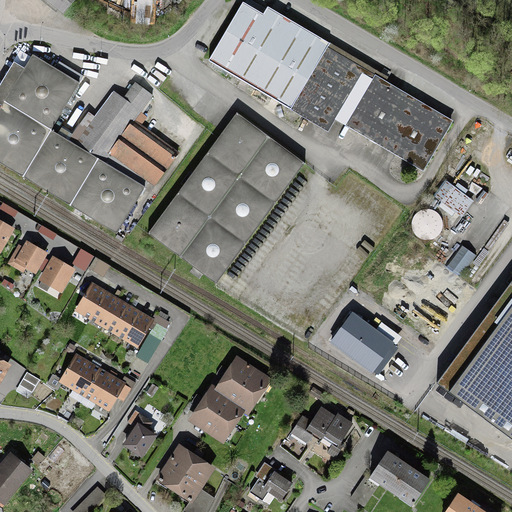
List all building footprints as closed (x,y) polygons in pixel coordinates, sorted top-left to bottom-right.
[(76,0),(46,0),(64,15),(76,0)] [(291,110),(327,48),(267,13),(265,15),(247,5),(212,63),(291,110)] [(327,48),(291,110),(331,133),(338,122),(427,175),(457,124),(327,48)] [(0,109),(0,160),(112,235),(144,187),(104,161),(109,154),(155,184),(176,153),(133,124),(151,98),(134,86),(123,101),(112,94),(96,118),(89,114),(81,126),(85,129),(74,146),(73,145),(50,130),(79,87),(33,56),(12,88),(3,82),(0,86),(0,104),(2,106),(0,109)] [(148,234),(182,258),(270,139),(236,114),(219,137),(148,234)] [(303,163),(270,139),(182,258),(215,283),(219,278),(303,163)] [(412,229),(440,249),(483,191),(455,170),(412,229)] [(0,249),(11,230),(0,224),(0,249)] [(44,254),(23,242),(11,263),(32,275),(44,254)] [(80,251),(74,263),(86,270),(93,258),(80,251)] [(71,271),(53,260),(43,278),(61,289),(71,271)] [(99,261),(92,271),(103,278),(109,267),(99,261)] [(91,317),(105,294),(92,287),(79,310),(91,317)] [(102,323),(116,300),(105,294),(91,317),(102,323)] [(115,331),(128,308),(116,300),(102,323),(115,331)] [(125,337),(139,314),(128,308),(115,331),(125,337)] [(357,312),(339,339),(384,370),(403,343),(357,312)] [(139,314),(125,337),(137,344),(151,321),(139,314)] [(511,340),(473,395),(511,422),(511,340)] [(0,372),(10,357),(0,350),(0,372)] [(74,387),(88,364),(77,357),(63,380),(74,387)] [(269,378),(239,359),(219,390),(249,410),(269,378)] [(85,393),(99,371),(88,364),(74,387),(85,393)] [(96,400),(110,377),(99,371),(85,393),(96,400)] [(40,380),(27,373),(16,392),(30,399),(40,380)] [(110,377),(96,400),(110,408),(116,397),(123,401),(135,382),(124,376),(120,383),(110,377)] [(223,440),(244,407),(219,390),(214,387),(192,420),(223,440)] [(322,436),(335,416),(320,406),(310,422),(303,417),(292,433),(309,444),(316,432),(322,436)] [(146,429),(150,422),(134,412),(127,422),(134,426),(123,444),(142,455),(155,434),(146,429)] [(335,416),(322,436),(338,446),(352,424),(336,414),(335,416)] [(189,501),(198,486),(212,466),(177,444),(155,478),(189,501)] [(430,479),(387,451),(371,475),(414,503),(430,479)] [(0,467),(0,502),(4,505),(30,469),(10,454),(0,467)] [(293,482),(275,471),(267,483),(258,477),(250,490),(266,500),(271,492),(283,499),(293,482)] [(362,481),(358,489),(354,494),(351,498),(364,506),(380,483),(367,475),(362,481)] [(198,486),(189,501),(183,510),(185,511),(206,511),(214,497),(198,486)] [(101,489),(76,511),(91,511),(108,497),(101,489)] [(489,511),(458,492),(445,511),(489,511)]
